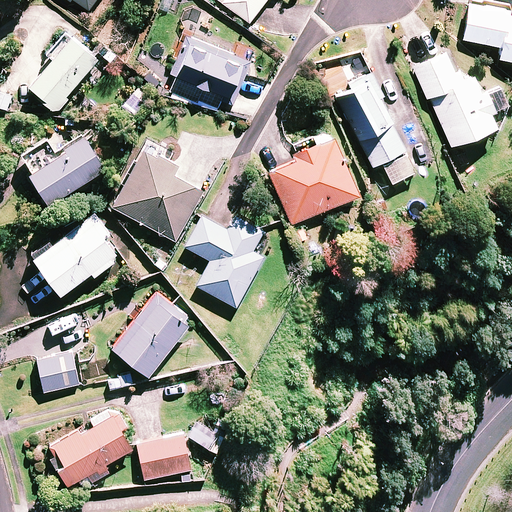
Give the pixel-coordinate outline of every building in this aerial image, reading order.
[(63,0),(70,4),(72,1),(87,12),(95,0),(63,0)] [(217,0),(249,22),(264,0),(217,0)] [(507,9),(468,3),(462,40),(499,45),(497,59),(511,60),(511,15),(506,15),(507,9)] [(27,90),(51,109),(61,109),(70,98),(66,95),(97,58),(74,40),(63,31),(43,56),(50,62),(27,90)] [(245,76),(251,58),(186,36),(185,40),(166,96),(215,112),(221,96),(229,98),(237,73),(245,76)] [(451,51),(411,67),(425,99),(443,91),(444,94),(429,100),(449,147),(499,125),(507,103),(499,85),(485,91),(473,74),(459,69),(451,51)] [(434,162),(400,85),(378,94),(370,75),(333,91),(367,168),(381,162),(390,182),(434,162)] [(150,98),(138,87),(122,105),(134,116),(150,98)] [(295,158),(268,168),(290,224),(356,197),(328,128),(310,135),(313,142),(292,151),(295,158)] [(82,135),(61,148),(64,152),(49,162),(40,147),(25,156),(33,170),(28,173),(47,204),(103,170),(82,135)] [(177,167),(144,148),(112,206),(174,241),(202,192),(172,175),(177,167)] [(115,254),(113,251),(116,249),(110,241),(107,243),(102,237),(108,233),(93,212),(31,257),(58,295),(89,272),(92,276),(112,262),(109,258),(115,254)] [(227,230),(201,215),(184,246),(210,260),(196,285),(235,306),(262,256),(251,250),(261,231),(234,216),(227,230)] [(183,320),(186,316),(155,291),(111,347),(147,376),(188,324),(183,320)] [(79,384),(71,350),(36,358),(43,392),(79,384)] [(107,468),(105,462),(130,449),(120,430),(127,427),(116,405),(89,419),(92,424),(46,447),(65,485),(95,467),(97,473),(107,468)] [(223,437),(196,420),(186,435),(213,452),(223,437)] [(143,479),(178,471),(181,483),(192,480),(189,467),(182,433),(135,444),(143,479)]
